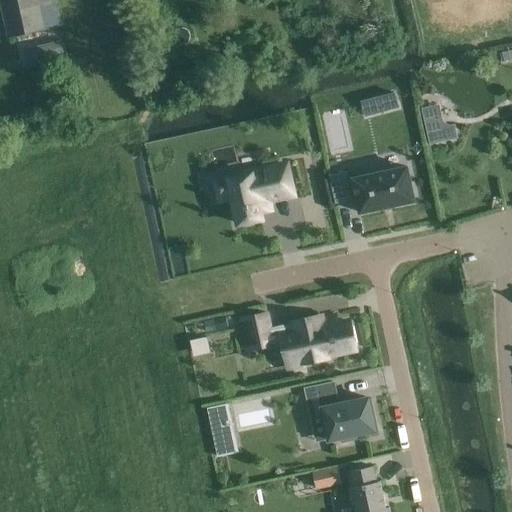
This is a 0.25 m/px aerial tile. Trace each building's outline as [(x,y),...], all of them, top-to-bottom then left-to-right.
[(2,0),(11,37),(44,30),(36,0),(2,0)] [(173,33),(173,35),(173,38),(174,40),(175,42),(176,44),(178,45),(180,46),(183,47),(186,47),(188,46),(190,45),(192,43),(194,42),(194,40),(195,38),(195,35),(195,33),(194,30),(192,28),(190,26),(188,25),(186,24),(184,24),(182,24),(180,25),(177,26),(175,28),(174,30),(173,33)] [(61,42),(25,50),(28,62),(64,54),(61,42)] [(396,93),(360,102),(364,118),(400,109),(396,93)] [(455,122),(445,124),(440,103),(420,107),(429,144),(458,138),(455,122)] [(289,160),(211,177),(217,205),(230,202),(235,228),(266,222),(265,215),(275,212),(273,204),(298,199),(289,160)] [(352,171),(329,176),(335,204),(357,199),(360,214),(380,209),(380,210),(394,206),(414,202),(407,168),(354,179),(352,171)] [(199,249),(201,265),(234,262),(234,269),(222,270),(223,279),(244,277),(241,245),(199,249)] [(266,313),(241,319),(248,351),(273,345),(281,343),(285,360),(302,356),(304,365),(327,360),(326,355),(357,349),(356,343),(357,343),(353,328),(352,328),(351,323),(331,327),(329,319),(320,321),(319,316),(292,322),(292,323),(269,328),(266,313)] [(226,317),(205,321),(207,332),(228,328),(226,317)] [(334,381),(304,387),(310,419),(322,417),(327,443),(340,440),(341,443),(358,440),(357,436),(378,432),(371,396),(337,403),(336,398),(338,397),(334,381)] [(229,404),(207,408),(213,437),(235,433),(229,404)] [(352,511),(393,511),(393,509),(388,509),(382,484),(376,485),(373,468),(350,473),(353,490),(348,491),(352,511)]
